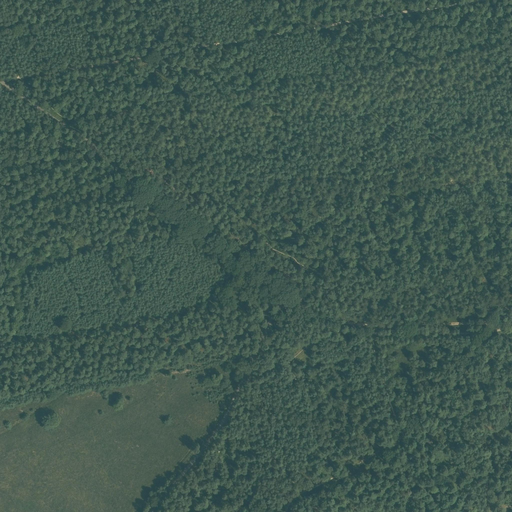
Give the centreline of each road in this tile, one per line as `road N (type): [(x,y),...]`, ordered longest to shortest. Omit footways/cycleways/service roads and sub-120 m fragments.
road 1 (track): [(79,66),(483,0)]
road 2 (track): [(282,294),(0,80)]
road 3 (track): [(153,511),(222,421),(282,294)]
road 4 (unknown): [(290,511),(291,499),(396,437),(372,348),(377,325)]
road 5 (track): [(282,294),(355,324),(511,327)]
